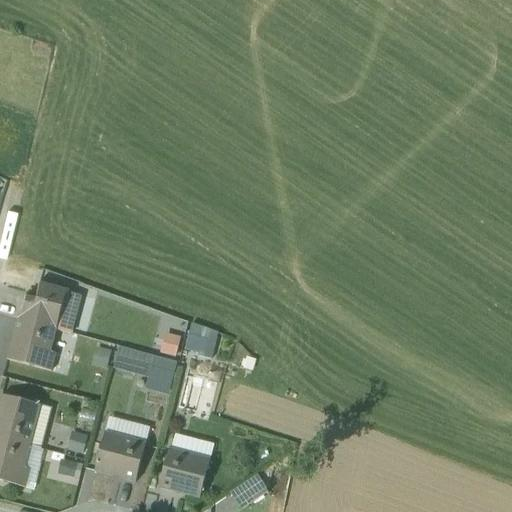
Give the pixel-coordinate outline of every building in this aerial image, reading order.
[(23,299),(17,321),(72,334),(82,297),(37,285),(32,301),(23,299)] [(6,361),(51,372),(56,355),(51,353),(56,331),(17,321),(6,361)] [(179,338),(165,335),(160,354),(174,358),(179,338)] [(213,342),(194,336),(190,351),(209,356),(213,342)] [(98,347),(93,367),(108,371),(113,351),(98,347)] [(117,361),(117,376),(135,376),(135,360),(117,361)] [(0,439),(40,450),(51,409),(1,396),(0,400),(0,439)] [(64,451),(63,455),(77,458),(78,454),(82,455),(87,437),(71,433),(65,451),(64,451)] [(94,471),(135,483),(146,444),(104,433),(94,471)] [(169,450),(158,488),(199,499),(209,461),(213,445),(175,434),(171,450),(169,450)] [(40,450),(0,439),(0,482),(25,489),(29,470),(37,472),(43,450),(40,450)] [(60,461),(57,475),(79,480),(83,466),(60,461)] [(257,476),(230,494),(241,511),(268,493),(257,476)]
